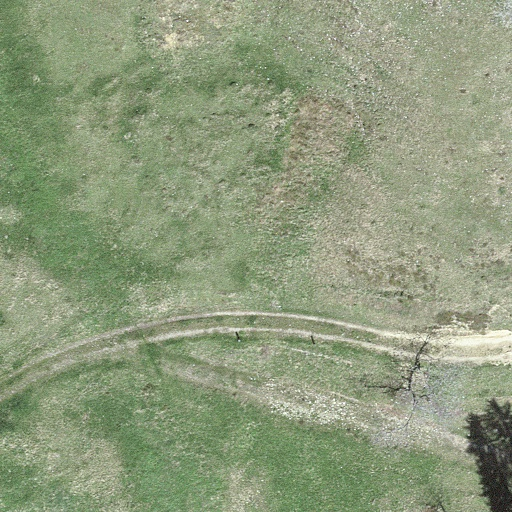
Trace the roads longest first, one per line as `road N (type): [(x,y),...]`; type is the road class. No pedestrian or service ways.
road 1 (track): [(100,345),(175,360),(511,464)]
road 2 (track): [(100,345),(223,320),(429,347),(511,347)]
